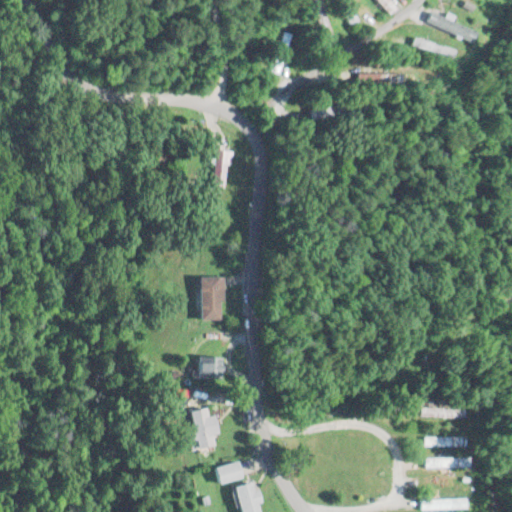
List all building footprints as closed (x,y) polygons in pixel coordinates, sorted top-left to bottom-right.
[(309,0),(316,33),(327,31),(320,0),(309,0)] [(337,0),(347,25),(356,21),(347,0),(337,0)] [(374,0),(387,15),(395,9),(387,0),(374,0)] [(469,42),(474,32),(426,10),(421,20),(469,42)] [(288,31),(280,28),(269,71),(278,73),(288,31)] [(228,177),(228,150),(212,150),(211,176),(228,177)] [(192,319),(215,319),(215,302),(219,302),(219,275),(192,275),(192,319)] [(191,376),(212,376),(212,357),(196,357),(196,365),(191,365),(191,376)] [(180,441),(189,439),(190,447),(209,444),(208,433),(210,433),(206,406),(182,410),(185,429),(178,430),(180,441)] [(413,417),(449,417),(449,408),(413,408),(413,417)] [(439,436),(414,436),(414,446),(439,446),(439,436)] [(449,457),(415,457),(415,467),(449,467),(449,457)] [(210,483),(236,478),(233,460),(206,465),(210,483)] [(255,511),(247,480),(226,485),(232,511),(255,511)] [(411,499),(411,509),(448,509),(448,499),(411,499)]
